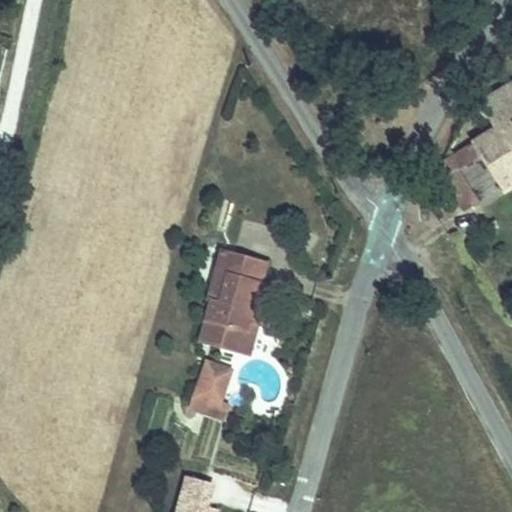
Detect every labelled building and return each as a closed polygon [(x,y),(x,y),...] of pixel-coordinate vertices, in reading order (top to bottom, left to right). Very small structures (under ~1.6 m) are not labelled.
[(480,107),(495,133),(511,122),(511,61),(492,74),(502,94),(480,107)] [(511,122),(495,133),(439,167),(453,193),(450,195),(461,215),(476,206),(458,174),(479,161),(498,193),(511,184),(511,122)] [(189,338),(227,348),(235,317),(247,320),(257,284),(251,282),(256,263),(223,255),(210,300),(200,298),(189,338)] [(235,317),(227,348),(238,351),(247,320),(235,317)] [(224,399),(206,395),(208,387),(195,384),(189,405),(221,412),(224,399)] [(208,511),(215,489),(187,481),(177,511),(208,511)]
